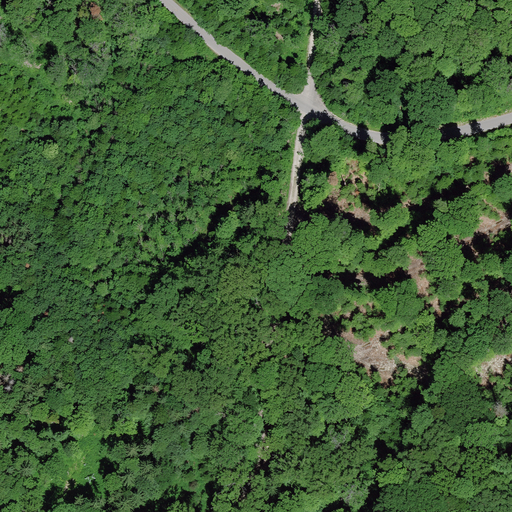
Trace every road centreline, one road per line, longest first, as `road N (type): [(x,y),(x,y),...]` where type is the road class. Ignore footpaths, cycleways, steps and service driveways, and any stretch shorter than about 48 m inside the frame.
road 1 (track): [(318,0),(246,511)]
road 2 (residential): [(164,0),(277,91),(348,128),(415,139),(511,117)]
